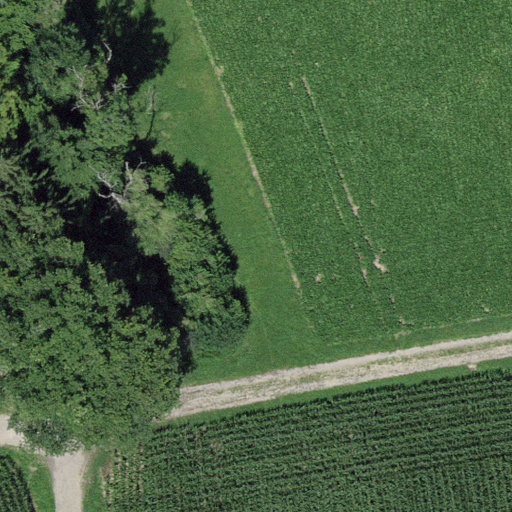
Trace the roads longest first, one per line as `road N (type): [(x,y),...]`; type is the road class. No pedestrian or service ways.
road 1 (track): [(77,428),(511,348)]
road 2 (track): [(76,511),(77,428),(0,439)]
road 3 (track): [(77,428),(0,310)]
